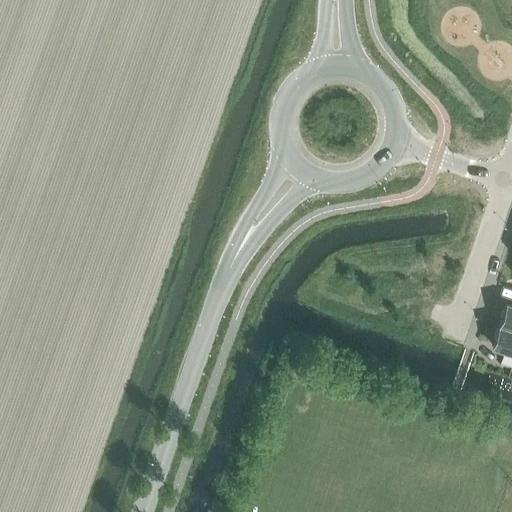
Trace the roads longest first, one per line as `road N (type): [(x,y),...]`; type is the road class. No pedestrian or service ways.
road 1 (tertiary): [(145,511),(233,261),(302,170)]
road 2 (residential): [(506,189),(456,332)]
road 3 (tertiary): [(335,65),(303,78),(283,106),(283,141),(302,170)]
